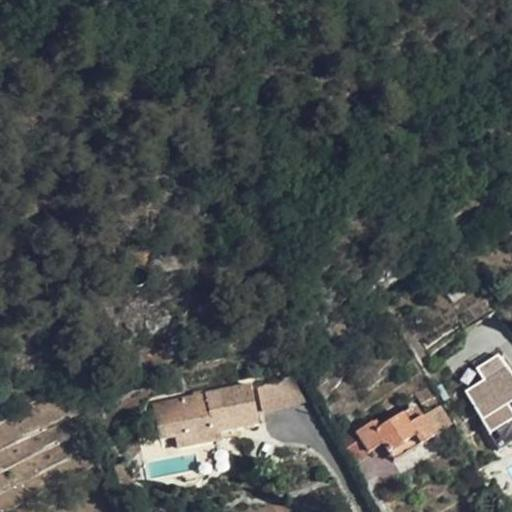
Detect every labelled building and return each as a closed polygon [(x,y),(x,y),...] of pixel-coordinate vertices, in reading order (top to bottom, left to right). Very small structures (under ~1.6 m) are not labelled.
[(385,308),(377,297),(364,305),(372,317),(385,308)] [(354,326),(344,316),(328,331),(338,341),(354,326)] [(298,353),(294,342),(280,345),(283,357),(298,353)] [(494,442),(511,433),(511,367),(504,352),(459,375),(494,442)] [(260,386),(258,387),(263,412),(306,401),(293,377),(260,386)] [(260,425),(252,383),(153,403),(160,440),(175,437),(194,434),(197,446),(219,441),(217,433),(260,425)] [(424,417),(417,406),(377,430),(373,423),(359,432),(355,426),(339,436),(343,444),(353,463),(369,453),(384,444),(389,454),(390,453),(416,437),(421,445),(421,446),(436,436),(435,435),(424,417)] [(449,426),(439,408),(424,417),(435,435),(449,426)] [(378,420),(372,413),(354,424),(355,426),(359,432),(373,423),(378,420)] [(197,446),(194,434),(175,437),(178,450),(197,446)] [(421,445),(416,437),(390,453),(395,461),(421,445)] [(128,467),(119,471),(126,493),(136,489),(128,467)]
